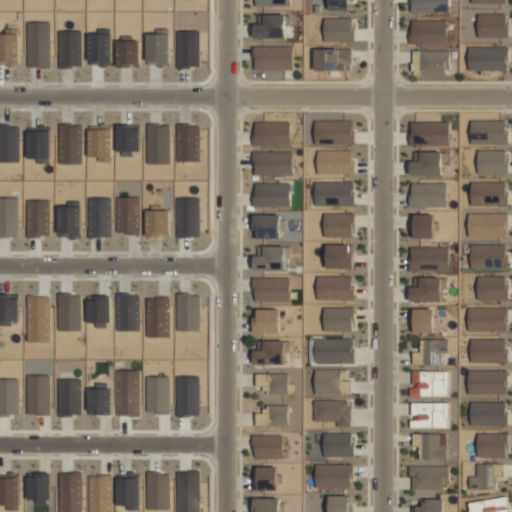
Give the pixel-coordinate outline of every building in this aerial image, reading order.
[(330,0),(330,11),(350,11),(350,0),(330,0)] [(409,0),(410,13),(449,12),(449,0),(409,0)] [(478,14),(477,38),(507,37),(507,13),(478,14)] [(264,15),(264,23),(255,24),(255,38),(286,38),(285,14),(264,15)] [(324,18),(324,42),(355,41),(354,17),(324,18)] [(411,20),(409,44),(447,43),(447,20),(411,20)] [(49,22),(26,22),(26,68),(50,68),(49,22)] [(80,30),(56,30),(57,69),(80,69),(80,30)] [(110,31),(86,30),(86,63),(110,63),(110,31)] [(168,31),(144,31),(145,64),(168,63),(168,31)] [(199,31),(174,31),(175,71),(200,70),(199,31)] [(17,32),(0,32),(0,65),(18,65),(17,32)] [(138,40),(115,40),(115,68),(138,68),(138,40)] [(253,47),(254,70),(293,70),(292,46),(253,47)] [(469,47),(468,71),(507,70),(507,47),(469,47)] [(315,70),(352,70),(352,49),(315,49),(315,70)] [(413,51),(413,74),(450,74),(450,51),(413,51)] [(254,122),(254,145),(290,145),(290,121),(254,122)] [(314,121),(314,145),(353,145),(354,121),(314,121)] [(471,121),(471,144),(507,144),(507,121),(471,121)] [(411,122),(411,145),(449,145),(449,122),(411,122)] [(0,123),(18,124),(17,164),(0,164),(0,123)] [(57,125),(80,124),(80,165),(58,166),(57,125)] [(114,124),(139,124),(139,151),(115,151),(114,124)] [(175,124),(198,124),(199,163),(175,164),(175,124)] [(146,126),(170,126),(170,165),(145,165),(146,126)] [(25,129),(50,128),(50,161),(25,161),(25,129)] [(86,130),(112,129),(112,159),(86,158),(86,130)] [(317,150),(317,174),(353,174),(353,151),(317,150)] [(478,150),(478,174),(507,174),(507,151),(478,150)] [(254,152),(255,175),(294,175),(293,151),(254,152)] [(420,152),(420,161),(411,160),(411,176),(442,176),(442,151),(420,152)] [(471,181),(471,206),(507,206),(507,182),(471,181)] [(254,183),(254,207),(290,207),(291,182),(254,183)] [(315,182),(314,206),(353,206),(354,182),(315,182)] [(411,183),(411,207),(447,206),(447,183),(411,183)] [(116,196),(138,197),(139,237),(115,236),(116,196)] [(17,197),(0,197),(0,238),(18,238),(17,197)] [(176,197),(198,197),(199,239),(176,238),(176,197)] [(110,198),(86,198),(87,238),(111,238),(110,198)] [(49,201),(24,201),(26,238),(50,238),(49,201)] [(80,203),(55,203),(56,237),(81,238),(80,203)] [(168,209),(144,209),(144,237),(168,237),(168,209)] [(324,237),(324,213),(355,213),(355,237),(324,237)] [(468,213),(468,237),(507,236),(507,213),(468,213)] [(256,214),(256,239),(281,238),(281,215),(256,214)] [(415,214),(415,238),(435,238),(434,214),(415,214)] [(327,268),(327,244),(353,244),(353,268),(327,268)] [(471,245),(471,268),(507,268),(507,245),(471,245)] [(286,246),(285,269),(253,270),(254,255),(264,254),(264,247),(286,246)] [(410,247),(410,271),(450,271),(449,247),(410,247)] [(317,276),(317,299),(354,300),(354,276),(317,276)] [(477,276),(478,300),(507,300),(507,277),(477,276)] [(254,277),(254,302),(290,301),(289,277),(254,277)] [(421,278),(421,287),(411,287),(410,301),(442,301),(442,277),(421,278)] [(0,293),(17,293),(17,321),(0,320),(0,293)] [(57,293),(81,293),(81,331),(57,332),(57,293)] [(175,294),(199,293),(199,333),(175,333),(175,294)] [(138,295),(115,295),(116,333),(139,332),(138,295)] [(26,296),(51,296),(50,344),(26,344),(26,296)] [(87,296),(111,296),(112,324),(87,324),(87,296)] [(144,298),(170,298),(169,340),(145,339),(144,298)] [(468,308),(468,331),(507,331),(507,307),(468,308)] [(324,331),(324,308),(354,308),(354,331),(324,331)] [(414,309),(414,332),(434,332),(435,308),(414,309)] [(256,309),(256,333),(281,333),(281,309),(256,309)] [(314,338),(314,362),(353,362),(353,338),(314,338)] [(471,339),(470,363),(507,362),(506,340),(471,339)] [(254,350),(254,364),(286,364),(285,341),(263,340),(264,350),(254,350)] [(440,355),(449,355),(449,340),(423,340),(423,351),(414,351),(414,365),(440,365),(440,355)] [(116,370),(139,370),(140,417),(116,418),(116,370)] [(316,394),(350,394),(350,370),(316,370),(316,394)] [(412,398),(449,398),(449,371),(412,371),(412,398)] [(506,394),(508,371),(468,371),(468,394),(506,394)] [(289,374),(258,374),(258,385),(269,385),(269,394),(289,394),(289,374)] [(26,376),(49,376),(50,416),(26,416),(26,376)] [(145,377),(169,377),(169,415),(145,413),(145,377)] [(176,377),(199,377),(200,417),(177,417),(176,377)] [(0,379),(18,379),(17,416),(0,416),(0,379)] [(57,380),(81,380),(81,416),(58,415),(57,380)] [(86,384),(110,384),(111,415),(87,415),(86,384)] [(337,422),(337,427),(351,427),(351,400),(314,400),(314,422),(337,422)] [(471,402),(471,425),(509,426),(506,403),(471,402)] [(412,403),(412,428),(449,428),(449,403),(412,403)] [(258,426),(289,426),(289,405),(266,405),(266,413),(258,413),(258,426)] [(324,433),(324,456),(354,457),(354,433),(324,433)] [(478,433),(507,433),(506,457),(478,457),(478,433)] [(440,434),(413,434),(414,449),(423,449),(423,459),(448,459),(448,444),(441,444),(440,434)] [(253,435),(254,459),(284,459),(283,436),(253,435)] [(315,487),(315,464),(353,464),(352,488),(315,487)] [(505,465),(477,465),(477,475),(470,475),(470,490),(496,490),(496,479),(505,479),(505,465)] [(257,467),(258,490),(278,490),(278,466),(257,467)] [(411,466),(411,490),(450,490),(450,466),(411,466)] [(25,472),(49,472),(49,501),(25,501),(25,472)] [(177,511),(177,473),(200,473),(200,511),(177,511)] [(57,511),(56,475),(82,475),(82,511),(57,511)] [(168,475),(145,475),(146,511),(168,511),(168,475)] [(117,477),(139,477),(139,509),(116,509),(117,477)] [(0,478),(18,478),(18,507),(0,507),(0,478)] [(111,511),(111,479),(87,479),(88,511),(111,511)] [(329,511),(349,511),(350,495),(329,495),(329,511)] [(468,503),(468,511),(508,511),(507,496),(468,503)] [(254,498),(254,509),(258,509),(258,511),(280,511),(280,498),(254,498)] [(445,511),(445,499),(423,499),(423,508),(413,508),(413,511),(445,511)]
